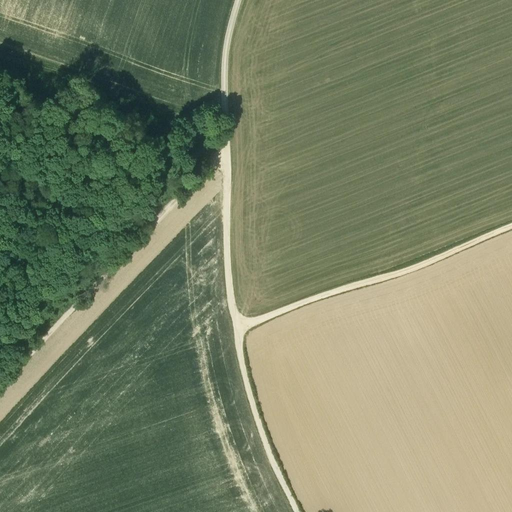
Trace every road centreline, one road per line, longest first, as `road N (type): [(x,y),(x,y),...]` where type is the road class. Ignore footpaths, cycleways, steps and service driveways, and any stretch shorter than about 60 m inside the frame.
road 1 (track): [(236,327),(511,226)]
road 2 (track): [(296,511),(260,430),(236,327)]
road 3 (track): [(0,384),(130,247)]
road 4 (track): [(236,327),(225,149)]
road 5 (unclassified): [(225,140),(225,50),(237,0)]
road 6 (track): [(0,201),(94,226),(130,247)]
road 7 (track): [(130,247),(225,149)]
